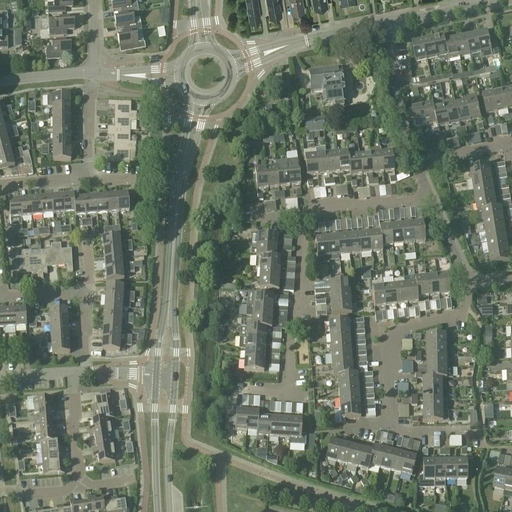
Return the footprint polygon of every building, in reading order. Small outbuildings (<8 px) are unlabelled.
[(62,15),(61,10),(72,9),(71,0),(53,0),(54,5),(47,6),(47,16),(62,15)] [(110,0),(113,12),(120,10),(121,15),(132,13),(133,14),(139,13),(136,0),(110,0)] [(244,0),(248,21),(259,20),(256,0),(244,0)] [(264,0),(268,18),(280,16),(276,0),(264,0)] [(287,0),(290,14),(303,11),(300,0),(287,0)] [(311,0),(314,9),(321,8),(321,9),(326,8),(326,7),(328,7),(326,0),(311,0)] [(121,15),(114,16),(116,31),(124,30),(125,34),(141,31),(142,31),(140,19),(134,20),(133,14),(132,13),(121,15)] [(0,32),(1,32),(1,26),(8,22),(7,14),(0,14),(0,32)] [(63,38),(63,32),(73,31),(73,19),(48,20),(49,39),(63,38)] [(125,34),(117,36),(120,54),(145,49),(144,43),(143,43),(141,31),(125,34)] [(477,35),(481,55),(483,61),(499,57),(495,38),(489,39),(488,33),(477,35)] [(477,35),(467,38),(471,57),(481,55),(477,35)] [(445,37),(434,40),(438,59),(438,61),(445,60),(446,62),(449,62),(448,57),(449,57),(446,42),(445,37)] [(467,38),(456,40),(460,59),(471,57),(467,38)] [(47,49),(45,53),(46,61),(61,60),(61,55),(71,54),(70,40),(51,41),(52,48),(47,49)] [(434,40),(423,42),(427,61),(438,59),(434,40)] [(456,40),(446,42),(449,57),(448,57),(449,62),(460,59),(456,40)] [(416,64),(427,61),(423,42),(412,44),(416,64)] [(343,107),(343,103),(344,103),(341,69),(309,73),(311,93),(322,91),(323,105),(334,104),(335,108),(343,107)] [(276,88),(283,87),(281,76),(274,77),(276,88)] [(511,89),(503,91),(508,111),(511,109),(511,89)] [(503,91),(493,94),(497,113),(508,111),(503,91)] [(486,115),(497,113),(493,94),(482,96),(486,115)] [(465,100),(466,103),(470,122),(481,120),(476,98),(474,96),(467,98),(465,100)] [(52,108),(69,108),(69,97),(52,97),(52,108)] [(114,118),(136,119),(136,114),(131,114),(131,103),(108,102),(107,107),(114,107),(114,118)] [(466,103),(455,105),(460,125),(470,122),(466,103)] [(433,105),(422,107),(427,127),(437,124),(434,109),(433,105)] [(455,105),(445,107),(449,127),(460,125),(455,105)] [(415,129),(427,127),(422,107),(411,109),(415,129)] [(445,107),(434,109),(437,124),(438,129),(449,127),(445,107)] [(52,108),(52,119),(69,119),(69,108),(52,108)] [(107,128),(107,133),(130,133),(130,123),(136,124),(136,119),(114,118),(114,128),(107,128)] [(52,119),(52,130),(69,130),(69,119),(52,119)] [(305,121),(307,135),(313,134),(325,133),(323,119),(305,121)] [(507,125),(496,126),(497,136),(508,135),(507,125)] [(52,130),(52,141),(69,140),(69,130),(52,130)] [(114,137),(113,148),(136,149),(136,144),(130,144),(130,133),(107,133),(107,137),(114,137)] [(292,135),(263,137),(263,143),(292,142),(292,135)] [(0,137),(0,148),(8,146),(5,136),(0,137)] [(52,141),(52,151),(70,151),(69,140),(52,141)] [(0,148),(0,159),(11,157),(8,146),(0,148)] [(135,153),(136,149),(113,148),(113,158),(106,158),(106,163),(130,164),(130,153),(135,153)] [(369,150),(370,155),(372,175),(382,174),(380,154),(380,149),(369,150)] [(70,162),(70,151),(52,151),(52,162),(70,162)] [(347,153),(348,153),(348,157),(350,172),(349,173),(350,177),(361,176),(359,156),(358,151),(347,153)] [(28,152),(22,154),(16,156),(17,160),(22,159),(25,168),(32,166),(28,152)] [(380,154),(382,174),(393,172),(391,152),(380,154)] [(347,153),(337,154),(339,174),(349,173),(350,172),(348,157),(348,153),(347,153)] [(337,154),(326,155),(328,175),(339,174),(337,154)] [(326,155),(315,157),(317,176),(328,175),(326,155)] [(370,155),(359,156),(361,176),(366,176),(366,179),(367,181),(368,187),(373,186),(372,180),(372,175),(370,155)] [(0,171),(14,168),(11,157),(0,159),(0,171)] [(306,177),(317,176),(315,157),(304,158),(306,177)] [(286,161),(289,187),(300,186),(297,160),(286,161)] [(275,162),(276,169),(278,188),(289,187),(286,161),(275,162)] [(472,181),(491,177),(489,166),(470,170),(472,181)] [(276,169),(265,170),(267,190),(278,188),(276,169)] [(256,191),(267,190),(265,170),(254,171),(256,191)] [(472,181),(473,191),(493,188),(491,177),(472,181)] [(337,197),(347,195),(346,186),(336,187),(337,197)] [(380,197),(392,196),(391,186),(380,186),(380,197)] [(313,189),(315,200),(327,198),(326,187),(313,189)] [(473,191),(475,202),(495,199),(493,188),(473,191)] [(116,196),(118,214),(129,213),(127,195),(116,196)] [(73,196),(62,197),(63,215),(74,214),(73,207),(74,207),(73,200),(73,196)] [(116,196),(105,197),(107,215),(118,214),(116,196)] [(62,197),(51,198),(53,216),(63,215),(62,197)] [(105,197),(95,198),(96,216),(107,215),(105,197)] [(51,198),(40,199),(42,217),(53,216),(51,198)] [(95,198),(84,199),(85,217),(96,216),(95,198)] [(40,199),(30,200),(31,218),(42,217),(40,199)] [(84,199),(73,200),(74,207),(73,207),(74,214),(74,218),(85,217),(84,199)] [(287,211),(298,209),(296,199),(285,201),(287,211)] [(477,213),(482,213),(482,212),(483,212),(496,210),(495,199),(475,202),(477,213)] [(30,200),(19,201),(21,219),(31,218),(30,200)] [(10,220),(21,219),(19,201),(8,202),(10,220)] [(266,202),(266,211),(276,211),(275,202),(266,202)] [(482,213),(483,223),(503,220),(501,209),(496,210),(483,212),(482,212),(482,213)] [(483,223),(485,234),(505,230),(503,220),(483,223)] [(412,224),(414,244),(425,243),(423,223),(412,224)] [(412,224),(401,225),(403,246),(414,244),(412,224)] [(464,235),(472,234),(470,224),(462,225),(464,235)] [(401,225),(390,227),(392,247),(403,246),(401,225)] [(379,228),(379,233),(381,248),(382,248),(392,247),(390,227),(379,228)] [(485,234),(487,244),(506,241),(505,230),(485,234)] [(379,233),(369,234),(371,254),(382,253),(382,248),(381,248),(379,233)] [(369,234),(358,235),(360,255),(371,254),(369,234)] [(358,235),(347,237),(349,257),(360,255),(358,235)] [(256,247),(276,248),(277,237),(257,236),(256,247)] [(347,237),(337,238),(339,258),(349,257),(347,237)] [(102,250),(120,249),(119,238),(101,239),(102,250)] [(337,238),(326,239),(328,259),(339,258),(337,238)] [(317,260),(328,259),(326,239),(315,240),(317,260)] [(487,244),(489,255),(508,252),(506,241),(487,244)] [(51,252),(41,253),(42,266),(43,276),(47,275),(47,269),(57,268),(56,246),(51,246),(51,252)] [(56,246),(57,268),(67,268),(68,274),(72,274),(71,251),(61,251),(61,246),(56,246)] [(256,258),(260,259),(260,258),(276,259),(276,248),(256,247),(256,258)] [(102,250),(103,261),(121,259),(120,249),(102,250)] [(41,251),(26,252),(28,277),(38,276),(39,281),(43,280),(43,276),(42,266),(41,253),(41,251)] [(18,277),(28,277),(26,252),(21,253),(22,258),(11,259),(13,282),(18,282),(18,277)] [(510,263),(508,252),(489,255),(491,266),(510,263)] [(260,259),(260,269),(279,270),(280,259),(276,259),(260,258),(260,259)] [(103,261),(104,272),(122,270),(121,259),(103,261)] [(260,269),(259,280),(279,281),(279,270),(260,269)] [(123,281),(123,275),(122,270),(104,272),(105,283),(123,281)] [(362,272),(363,281),(371,280),(370,272),(362,272)] [(436,277),(438,297),(449,295),(447,276),(436,277)] [(436,277),(425,278),(428,298),(438,297),(436,277)] [(414,279),(415,284),(416,299),(417,299),(428,298),(425,278),(414,279)] [(278,292),(279,281),(259,280),(258,291),(278,292)] [(329,295),(349,293),(348,282),(328,284),(329,295)] [(415,284),(404,285),(406,305),(417,304),(417,299),(416,299),(415,284)] [(404,285),(393,286),(396,306),(406,305),(404,285)] [(104,298),(122,298),(123,287),(105,286),(104,298)] [(393,286),(383,288),(385,307),(396,306),(393,286)] [(374,309),(385,307),(383,288),(372,289),(372,291),(372,295),(374,309)] [(329,295),(330,306),(350,304),(349,293),(329,295)] [(252,307),(273,308),(273,297),(253,296),(252,307)] [(104,298),(104,308),(122,309),(122,298),(104,298)] [(351,315),(350,304),(330,306),(331,317),(351,315)] [(246,317),(252,318),(272,319),(273,308),(252,307),(246,306),(246,317)] [(104,308),(103,319),(121,320),(122,309),(104,308)] [(482,317),(490,317),(490,308),(478,309),(482,317)] [(14,311),(15,329),(26,328),(25,310),(14,311)] [(14,311),(3,312),(4,330),(15,329),(14,311)] [(50,324),(67,323),(67,311),(49,313),(50,324)] [(247,321),(246,328),(266,329),(266,330),(271,330),(272,319),(252,318),(251,321),(247,321)] [(103,319),(103,330),(121,331),(121,320),(103,319)] [(328,323),(329,334),(348,333),(348,321),(328,323)] [(50,324),(50,335),(68,333),(67,323),(50,324)] [(273,334),(273,330),(271,330),(266,330),(266,329),(246,328),(240,328),(239,339),(245,339),(245,340),(265,341),(266,336),(271,336),(271,334),(273,334)] [(103,330),(102,341),(120,341),(121,331),(103,330)] [(50,335),(51,345),(69,344),(68,333),(50,335)] [(348,333),(329,334),(330,345),(349,343),(348,333)] [(425,336),(425,347),(445,347),(445,336),(425,336)] [(245,340),(245,350),(265,351),(265,341),(245,340)] [(119,353),(120,341),(102,341),(102,352),(119,353)] [(412,341),(402,341),(402,353),(412,352),(412,341)] [(349,343),(330,345),(330,356),(350,354),(349,343)] [(70,355),(69,344),(51,345),(52,356),(70,355)] [(445,347),(425,347),(425,358),(445,358),(445,347)] [(245,350),(244,361),(264,362),(265,351),(245,350)] [(350,354),(330,356),(331,366),(351,365),(350,354)] [(445,358),(425,358),(426,369),(445,368),(445,358)] [(263,373),(264,362),(244,361),(243,372),(263,373)] [(413,374),(412,362),(402,362),(403,374),(413,374)] [(351,365),(331,366),(332,378),(337,377),(344,377),(344,376),(352,376),(351,365)] [(445,368),(426,369),(426,380),(441,379),(446,379),(445,368)] [(344,377),(337,377),(338,388),(357,386),(357,375),(352,376),(344,376),(344,377)] [(421,380),(421,391),(441,390),(441,379),(426,380),(421,380)] [(408,396),(409,384),(398,384),(398,396),(408,396)] [(357,386),(338,388),(338,399),(358,397),(357,386)] [(446,390),(441,390),(421,391),(422,402),(446,401),(446,390)] [(235,432),(246,433),(247,413),(240,412),(240,407),(241,407),(241,397),(237,397),(236,412),(235,432)] [(358,397),(338,399),(339,409),(359,408),(358,397)] [(92,412),(112,408),(111,398),(95,400),(96,407),(91,408),(92,412)] [(33,402),(34,413),(55,411),(55,407),(50,407),(49,400),(33,402)] [(446,401),(422,402),(422,413),(446,412),(446,401)] [(409,406),(399,406),(399,417),(409,417),(409,406)] [(97,415),(98,421),(103,421),(108,420),(114,419),(112,408),(92,412),(92,415),(97,415)] [(359,408),(339,409),(340,421),(360,419),(359,408)] [(34,413),(35,423),(51,422),(51,415),(55,415),(55,411),(34,413)] [(448,412),(446,412),(422,413),(422,424),(448,423),(448,412)] [(258,413),(247,413),(246,433),(256,433),(257,433),(258,418),(258,413)] [(269,419),(258,418),(257,433),(256,433),(256,438),(267,439),(269,419)] [(279,420),(269,419),(267,439),(278,439),(279,420)] [(88,430),(89,434),(110,431),(108,420),(103,421),(98,421),(92,422),(93,430),(88,430)] [(290,420),(279,420),(278,439),(288,440),(289,440),(290,420)] [(301,421),(290,420),(289,440),(288,440),(288,446),(305,447),(306,436),(300,436),(301,421)] [(35,423),(36,434),(57,432),(56,429),(52,429),(51,422),(35,423)] [(94,437),(95,444),(112,442),(110,431),(89,434),(90,438),(94,437)] [(37,445),(41,445),(47,444),(53,444),(52,437),(57,436),(57,432),(36,434),(37,445)] [(388,436),(384,450),(379,470),(389,472),(394,453),(392,452),(394,445),(390,444),(392,437),(388,436)] [(449,437),(450,447),(462,447),(461,436),(449,437)] [(428,437),(428,448),(440,447),(439,437),(428,437)] [(325,461),(336,463),(341,444),(330,441),(325,461)] [(411,452),(414,443),(408,441),(406,451),(411,452)] [(92,452),(92,456),(113,452),(112,442),(95,444),(96,451),(92,452)] [(41,445),(42,455),(62,454),(62,450),(58,450),(57,443),(53,444),(47,444),(41,445)] [(351,447),(341,444),(336,463),(346,466),(351,447)] [(361,449),(351,447),(346,466),(356,469),(361,449)] [(373,448),(372,452),(368,467),(369,467),(379,470),(384,450),(373,448)] [(372,452),(361,449),(356,469),(367,471),(369,467),(368,467),(372,452)] [(267,459),(267,450),(256,450),(256,459),(267,459)] [(115,463),(113,452),(92,456),(93,459),(98,459),(99,466),(115,463)] [(405,456),(394,453),(389,472),(400,475),(405,456)] [(42,455),(43,466),(59,465),(58,458),(63,457),(62,454),(42,455)] [(415,458),(405,456),(400,475),(411,478),(415,458)] [(508,473),(504,493),(503,498),(511,499),(511,458),(511,459),(508,473)] [(455,462),(455,482),(466,481),(466,461),(455,462)] [(427,489),(433,488),(433,462),(422,463),(422,476),(418,476),(417,489),(427,489)] [(444,462),(433,462),(433,488),(444,488),(444,482),(444,462)] [(455,462),(444,462),(444,482),(455,482),(455,462)] [(59,472),(59,465),(43,466),(44,477),(64,476),(64,471),(59,472)] [(493,490),(504,493),(508,473),(497,471),(493,490)] [(329,475),(332,480),(337,477),(334,472),(329,475)] [(339,478),(342,483),(347,480),(344,474),(339,478)] [(350,480),(353,486),(358,482),(355,477),(350,480)] [(360,483),(363,488),(368,485),(365,480),(360,483)] [(88,505),(81,506),(81,511),(92,511),(91,499),(87,500),(88,505)] [(94,499),(91,499),(92,511),(103,511),(103,506),(102,502),(95,504),(94,499)] [(113,501),(114,511),(125,511),(125,503),(117,504),(117,500),(113,501)] [(110,505),(103,506),(103,511),(114,511),(113,501),(109,501),(110,505)] [(69,503),(70,511),(81,511),(81,506),(74,507),(73,502),(69,503)]
